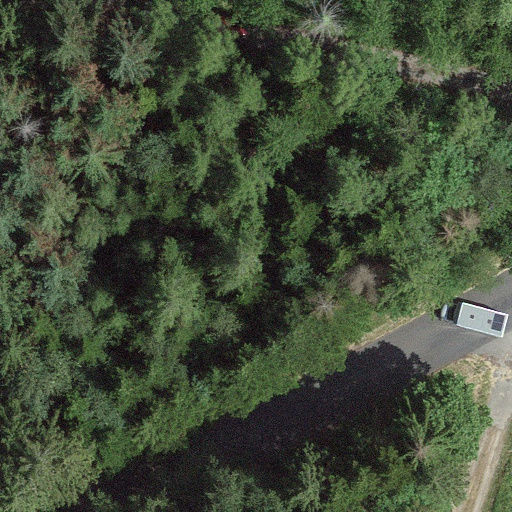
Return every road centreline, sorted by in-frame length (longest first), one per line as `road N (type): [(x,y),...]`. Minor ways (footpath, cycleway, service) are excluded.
road 1 (unclassified): [(511,277),(43,511)]
road 2 (unclassified): [(82,0),(272,27),(511,76)]
